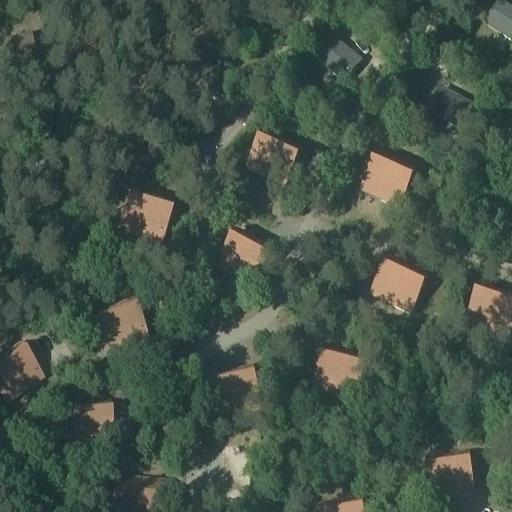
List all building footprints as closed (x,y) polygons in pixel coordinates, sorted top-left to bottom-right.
[(511,12),(499,4),(484,28),(511,45),(511,12)] [(0,43),(0,71),(36,66),(30,38),(0,43)] [(362,65),(332,42),(315,64),(345,88),(362,65)] [(190,63),(180,89),(214,103),(225,77),(190,63)] [(440,92),(428,117),(461,135),(474,109),(440,92)] [(262,140),(250,166),(268,174),(264,183),(282,192),(299,156),(262,140)] [(382,195),(378,205),(397,213),(413,177),(377,161),(365,187),(382,195)] [(142,228),(139,238),(158,244),(170,207),(130,194),(122,222),(142,228)] [(239,270),(234,280),(252,289),(271,255),(236,236),(222,261),(239,270)] [(395,298),(391,308),(409,317),(426,281),(388,263),(376,289),(395,298)] [(490,324),(487,334),(506,340),(511,323),(511,300),(479,290),(470,317),(490,324)] [(120,336),(124,346),(143,339),(129,302),(90,317),(100,344),(120,336)] [(0,359),(0,396),(16,384),(23,392),(39,380),(15,348),(0,359)] [(324,353),(317,381),(338,386),(335,396),(355,402),(365,364),(324,353)] [(237,404),(239,414),(259,409),(250,371),(209,381),(216,409),(237,404)] [(65,410),(67,439),(89,437),(90,448),(110,446),(107,407),(65,410)] [(450,488),(451,498),(471,496),(466,457),(427,462),(430,490),(450,488)] [(162,511),(165,486),(114,482),(111,511),(162,511)] [(360,511),(359,502),(317,509),(317,511),(360,511)]
